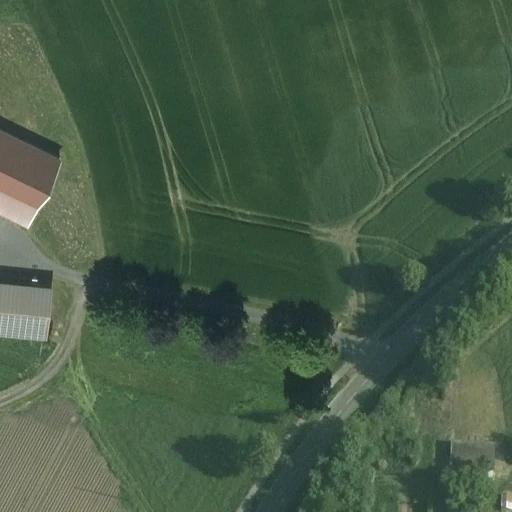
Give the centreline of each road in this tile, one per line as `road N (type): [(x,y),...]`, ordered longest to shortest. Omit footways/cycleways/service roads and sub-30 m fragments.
road 1 (tertiary): [(269,511),(382,362),(511,250)]
road 2 (track): [(0,408),(39,391),(69,355),(90,281)]
